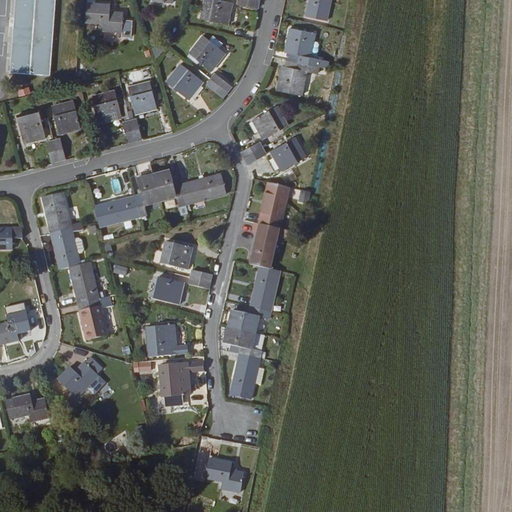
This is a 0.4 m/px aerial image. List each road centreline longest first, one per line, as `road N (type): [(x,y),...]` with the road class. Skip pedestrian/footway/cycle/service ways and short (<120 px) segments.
road 1 (residential): [(218,126),(243,183),(211,331),(216,401),(230,424)]
road 2 (residential): [(23,187),(56,325),(37,363),(0,373)]
road 3 (residential): [(23,187),(167,150),(218,126)]
road 4 (residential): [(218,126),(255,74),(273,0)]
